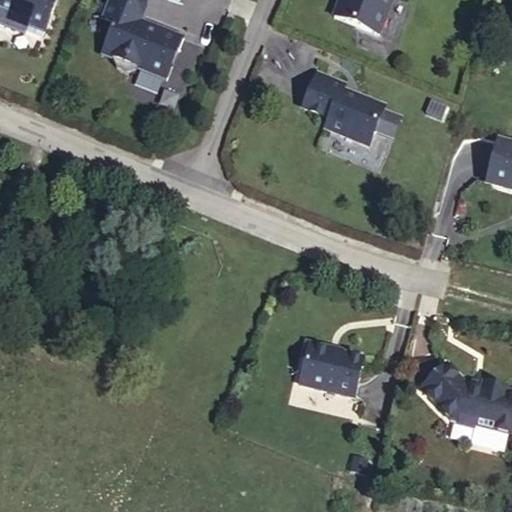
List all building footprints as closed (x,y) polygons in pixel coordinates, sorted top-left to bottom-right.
[(0,0),(0,26),(10,31),(14,21),(27,27),(25,32),(42,38),(57,0),(0,0)] [(150,0),(111,0),(103,22),(114,26),(106,46),(112,60),(116,73),(128,75),(139,71),(168,82),(173,68),(169,59),(179,55),(185,40),(152,27),(145,30),(142,23),(150,0)] [(337,0),(332,15),(378,33),(390,0),(337,0)] [(14,21),(10,31),(23,36),(25,32),(27,27),(14,21)] [(112,60),(106,46),(102,57),(112,60)] [(173,68),(179,55),(169,59),(173,68)] [(344,85),(316,73),(301,109),(328,119),(324,130),(368,148),(384,108),(341,91),(344,85)] [(511,140),(486,134),(475,176),(511,185),(511,140)] [(38,172),(24,167),(21,177),(34,182),(38,172)] [(308,360),(301,387),(356,400),(365,360),(327,351),(327,349),(309,344),(305,359),(308,360)] [(461,381),(448,368),(423,393),(452,423),(462,422),(462,425),(476,426),(476,423),(511,423),(511,380),(500,381),(500,373),(474,373),(474,380),(461,381)] [(461,372),(461,381),(474,380),(474,373),(461,372)] [(511,372),(500,373),(500,381),(511,380),(511,372)]
